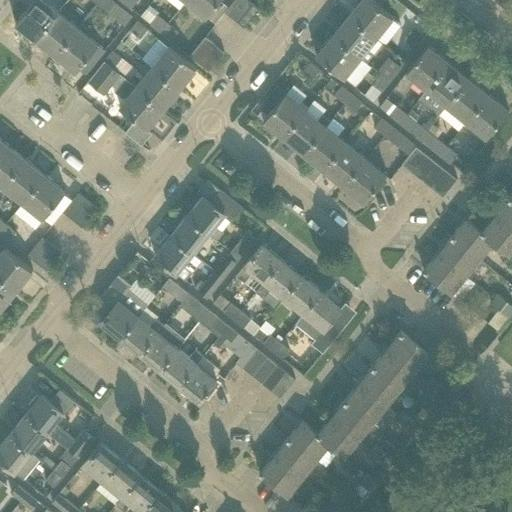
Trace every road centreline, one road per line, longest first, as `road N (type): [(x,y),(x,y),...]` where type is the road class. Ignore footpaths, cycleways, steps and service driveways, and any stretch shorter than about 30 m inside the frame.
road 1 (residential): [(367,253),(206,122)]
road 2 (residential): [(202,449),(47,318)]
road 3 (unclassified): [(206,122),(304,0)]
road 4 (unclassified): [(47,318),(144,198)]
road 5 (residential): [(462,337),(367,253)]
